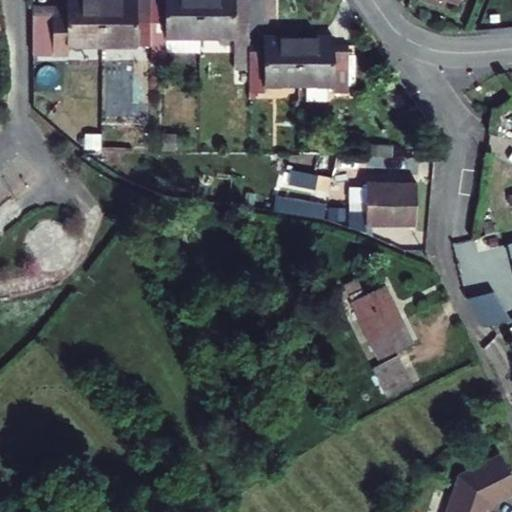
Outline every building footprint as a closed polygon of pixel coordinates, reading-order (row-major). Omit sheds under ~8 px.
[(56,0),(57,8),(42,8),(42,55),(58,55),(58,47),(93,47),(93,0),(56,0)] [(141,47),(140,0),(93,0),(93,47),(141,47)] [(140,0),(141,47),(153,46),(153,43),(188,43),(188,0),(140,0)] [(188,0),(188,43),(223,43),(223,48),(240,47),(239,0),(188,0)] [(253,38),(253,47),(240,47),(240,94),(253,94),(253,86),(290,86),(290,38),(253,38)] [(324,47),(323,38),(290,38),(290,86),(324,86),(324,95),(341,95),(340,47),(324,47)] [(396,158),(396,147),(372,148),(373,158),(396,158)] [(363,228),(401,229),(403,190),(365,188),(363,228)] [(323,216),(325,203),(297,198),(295,211),(323,216)] [(380,363),(408,350),(380,292),(353,306),(380,363)] [(392,365),(368,377),(382,404),(405,392),(392,365)] [(484,456),(443,477),(431,511),(471,511),(473,507),(502,492),(484,456)]
